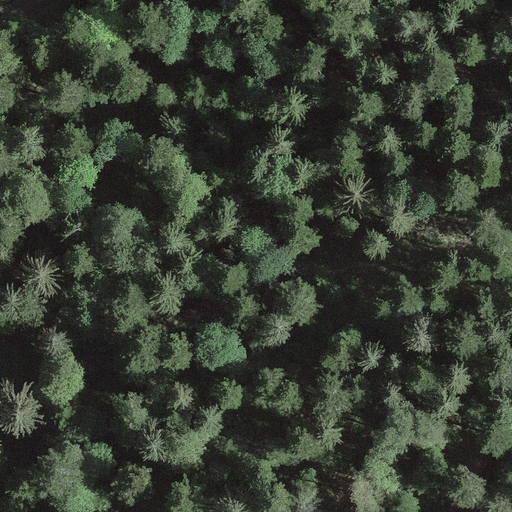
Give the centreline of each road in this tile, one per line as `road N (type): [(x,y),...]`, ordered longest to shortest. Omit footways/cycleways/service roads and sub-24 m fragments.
road 1 (track): [(511,255),(477,250),(403,259),(42,366),(0,359)]
road 2 (track): [(0,231),(137,0)]
